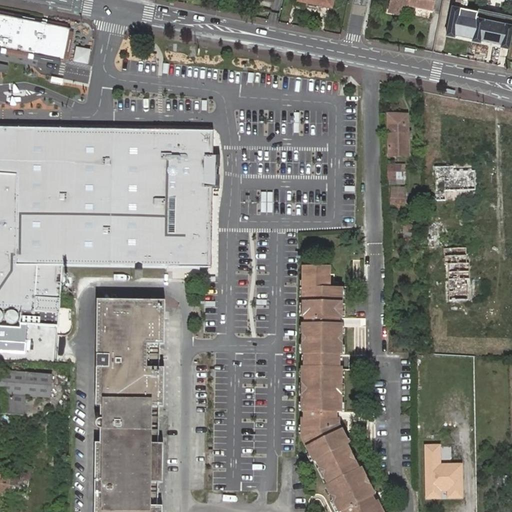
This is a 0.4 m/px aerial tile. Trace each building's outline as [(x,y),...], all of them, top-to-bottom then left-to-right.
[(406,3),(406,0),(392,0),(390,11),(402,12),(403,3),(406,3)] [(406,0),(406,3),(435,9),(436,0),(406,0)] [(475,38),(480,10),(469,8),(470,0),(456,0),(456,5),(454,5),(448,34),(456,36),(457,34),(475,38)] [(502,46),(510,47),(510,45),(511,36),(511,18),(500,16),(501,14),(480,10),(475,38),(474,40),(482,42),(482,40),(502,44),(502,46)] [(70,28),(0,14),(0,47),(63,60),(70,28)] [(72,62),(87,64),(89,50),(75,47),(72,62)] [(405,126),(405,115),(389,116),(390,157),(410,157),(409,127),(405,126)] [(0,311),(34,313),(37,265),(72,265),(106,266),(195,267),(205,267),(212,259),(211,250),(209,248),(209,238),(209,197),(213,193),(214,184),(220,184),(219,152),(206,152),(206,145),(209,143),(209,138),(203,132),(197,132),(108,131),(74,130),(0,129),(0,311)] [(386,165),(386,187),(396,187),(396,181),(406,181),(406,172),(401,172),(401,164),(386,165)] [(453,166),(434,166),(436,200),(446,200),(446,190),(476,190),(475,171),(454,171),(453,166)] [(439,220),(427,220),(428,235),(439,235),(439,220)] [(449,271),(449,300),(468,300),(468,284),(465,284),(465,279),(470,279),(470,263),(467,263),(467,255),(466,247),(445,247),(445,263),(448,263),(449,271)] [(304,417),(303,432),(308,432),(309,439),(306,440),(311,452),(314,458),(315,460),(318,458),(322,467),(325,465),(327,470),(330,475),(327,477),(330,484),(327,486),(334,499),(339,510),(339,511),(340,511),(342,511),(382,511),(378,502),(375,504),(372,497),(375,495),(366,477),(363,470),(363,469),(360,470),(348,444),(350,443),(350,442),(347,435),(346,435),(341,422),(341,418),(337,418),(337,410),(341,410),(341,409),(341,400),(341,374),(341,367),(341,365),(339,366),(340,352),(341,352),(341,350),(341,342),(342,323),(338,323),(338,315),(342,315),(342,295),(342,288),(342,287),(332,286),(332,265),(332,264),(305,265),(305,276),(305,286),(305,287),(304,295),(305,314),(308,314),(308,323),(304,323),(304,342),(304,350),(304,352),(308,352),(308,361),(312,361),(312,366),(308,366),(304,365),(304,366),(304,367),(304,374),(304,400),(304,408),(304,409),(307,409),(307,417),(304,417)] [(96,484),(95,511),(158,511),(161,307),(98,306),(97,369),(103,369),(102,484),(96,484)] [(417,385),(430,385),(430,370),(417,369),(417,385)] [(1,371),(0,391),(27,393),(50,394),(52,375),(1,371)] [(0,391),(0,395),(0,413),(26,416),(27,393),(0,391)] [(450,499),(467,499),(467,462),(446,462),(446,443),(425,444),(426,500),(444,499),(444,492),(450,492),(450,499)] [(12,479),(0,477),(0,494),(10,496),(10,497),(19,499),(20,495),(28,496),(32,470),(14,467),(12,479)] [(336,511),(339,510),(334,499),(330,501),(336,511)]
